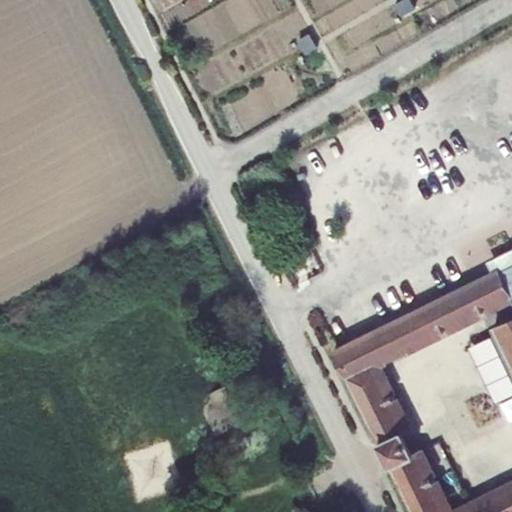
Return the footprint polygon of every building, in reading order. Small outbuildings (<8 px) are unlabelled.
[(429,4),(426,0),(410,0),(409,1),(416,12),(429,4)] [(323,33),(311,39),(319,52),(330,46),(323,33)] [(335,350),(414,511),(511,511),(511,486),(460,511),(448,511),(377,364),(511,296),(511,318),(493,328),(511,367),(511,251),(511,250),(494,259),(499,269),(492,272),(335,350)] [(488,262),(492,272),(499,269),(494,259),(488,262)] [(254,417),(235,381),(208,396),(226,432),(254,417)]
